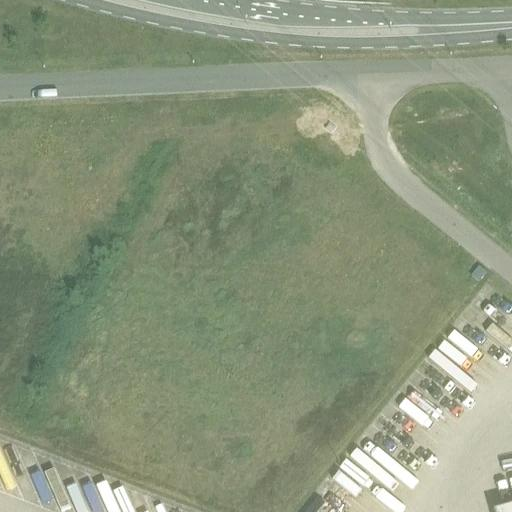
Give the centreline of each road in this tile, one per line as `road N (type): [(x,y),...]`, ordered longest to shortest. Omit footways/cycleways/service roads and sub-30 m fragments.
road 1 (secondary): [(72,0),(291,39),(394,41),(485,27)]
road 2 (unclassified): [(0,90),(370,77)]
road 3 (secondary): [(485,27),(303,18),(195,0)]
road 4 (unclassified): [(370,77),(376,146),(393,172),(511,271)]
road 5 (unclassified): [(370,77),(511,70)]
